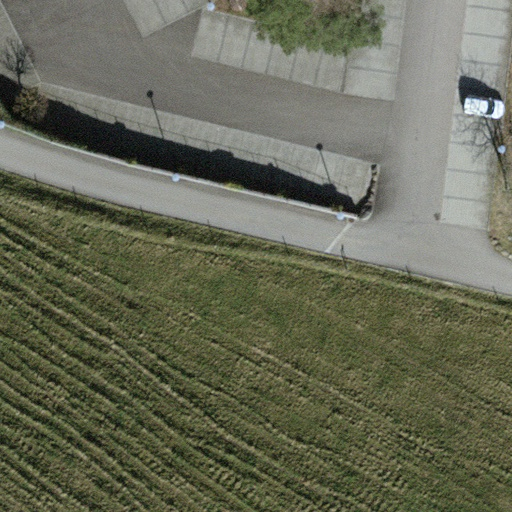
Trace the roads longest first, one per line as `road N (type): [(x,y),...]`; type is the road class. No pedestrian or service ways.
road 1 (residential): [(0,131),(88,164),(418,254)]
road 2 (residential): [(418,254),(445,0)]
